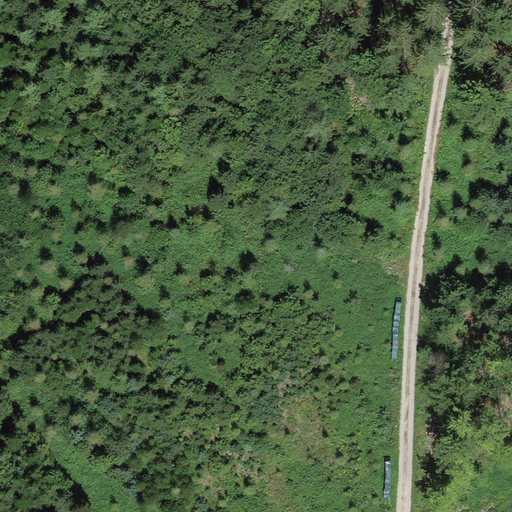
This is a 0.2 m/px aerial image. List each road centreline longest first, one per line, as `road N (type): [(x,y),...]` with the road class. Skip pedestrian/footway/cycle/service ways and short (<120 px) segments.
road 1 (track): [(453,0),(412,268),(401,511)]
road 2 (track): [(412,268),(0,150)]
